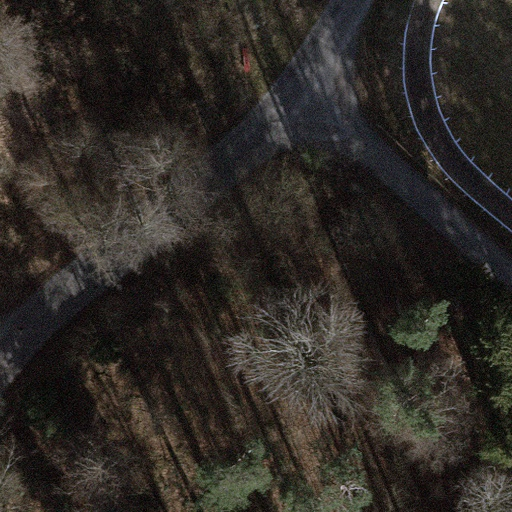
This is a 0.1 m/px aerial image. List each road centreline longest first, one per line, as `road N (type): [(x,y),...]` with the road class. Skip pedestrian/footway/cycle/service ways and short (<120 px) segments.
road 1 (unclassified): [(351,0),(300,88),(269,123),(45,313),(0,361)]
road 2 (track): [(511,282),(300,88)]
road 3 (unknown): [(511,218),(465,176),(426,112),(418,41),(428,0)]
